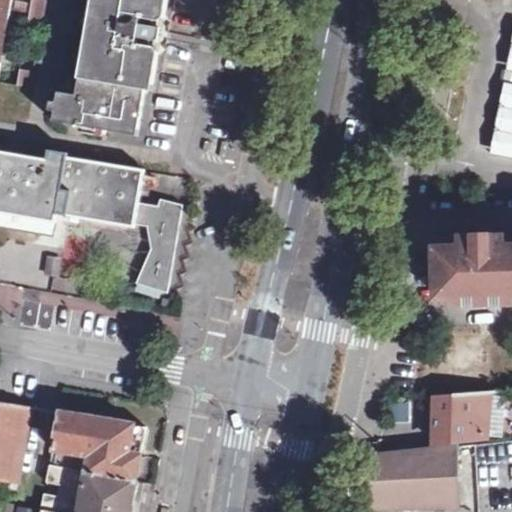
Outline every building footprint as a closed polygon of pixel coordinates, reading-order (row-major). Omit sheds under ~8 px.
[(0,0),(0,86),(1,86),(4,66),(0,65),(0,58),(8,59),(12,55),(15,42),(10,38),(0,35),(0,33),(1,30),(10,31),(15,0),(0,0)] [(29,0),(30,25),(43,25),(42,0),(29,0)] [(96,0),(92,22),(88,25),(91,31),(79,99),(61,95),(56,124),(138,140),(147,94),(154,95),(162,56),(156,50),(145,48),(145,43),(157,45),(164,42),(165,38),(159,30),(148,29),(149,24),(162,25),(169,20),(172,0),(96,0)] [(511,80),(506,80),(492,152),(511,155),(511,80)] [(174,143),(157,140),(155,152),(173,155),(174,143)] [(0,211),(61,222),(62,213),(138,228),(138,226),(153,228),(156,252),(142,284),(172,295),(183,224),(187,207),(164,201),(163,208),(142,205),(147,173),(72,161),(73,156),(56,153),(54,163),(0,153),(0,211)] [(373,188),(368,219),(378,220),(383,190),(373,188)] [(479,249),(438,251),(440,274),(441,297),(511,295),(511,248),(493,249),(492,237),(478,238),(479,249)] [(44,275),(59,277),(62,257),(47,255),(44,275)] [(494,393),(441,396),(441,422),(441,445),(471,443),(471,437),(492,437),(494,393)] [(0,395),(0,473),(15,476),(29,400),(11,397),(0,395)] [(409,420),(408,400),(394,401),(395,421),(409,420)] [(144,420),(57,405),(47,458),(133,474),(138,446),(144,420)] [(482,444),(379,455),(373,485),(369,507),(461,507),(462,453),(483,452),(482,444)] [(47,458),(42,486),(57,488),(53,505),(77,509),(78,503),(125,511),(129,493),(133,474),(47,458)] [(39,502),(37,511),(125,511),(78,503),(77,509),(53,505),(39,502)]
